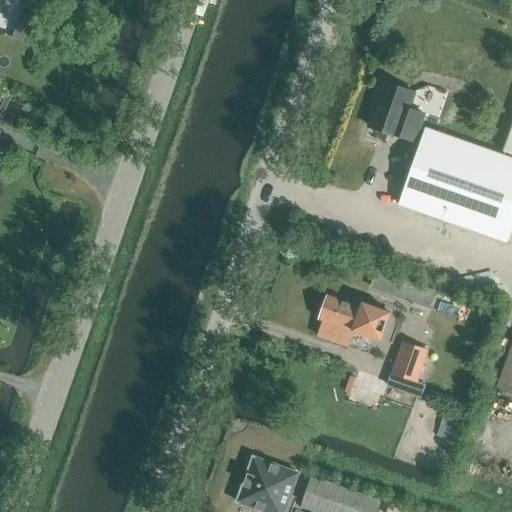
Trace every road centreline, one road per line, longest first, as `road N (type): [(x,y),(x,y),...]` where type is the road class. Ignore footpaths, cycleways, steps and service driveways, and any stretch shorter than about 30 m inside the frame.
road 1 (tertiary): [(13,511),(195,0)]
road 2 (unclassified): [(153,511),(331,0)]
